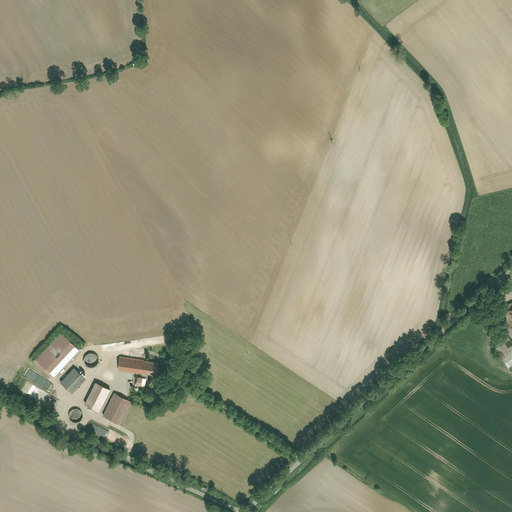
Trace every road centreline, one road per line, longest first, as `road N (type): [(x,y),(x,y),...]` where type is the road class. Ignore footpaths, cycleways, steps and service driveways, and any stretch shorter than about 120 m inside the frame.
road 1 (unclassified): [(511,268),(244,511)]
road 2 (residential): [(242,511),(0,402)]
